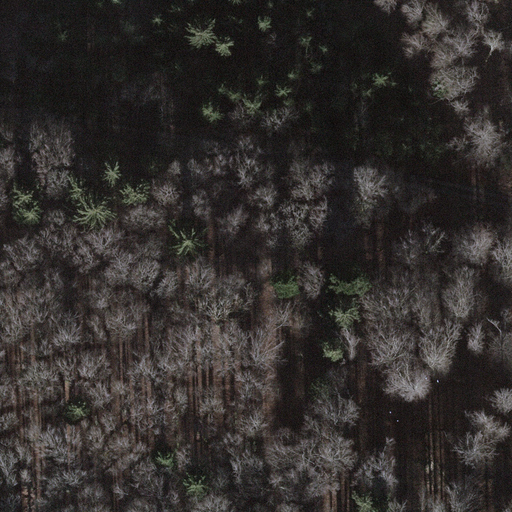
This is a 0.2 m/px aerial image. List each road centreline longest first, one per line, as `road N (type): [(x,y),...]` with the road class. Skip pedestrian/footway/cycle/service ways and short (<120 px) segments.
road 1 (track): [(0,117),(439,187),(511,210)]
road 2 (track): [(474,198),(348,248),(0,306)]
